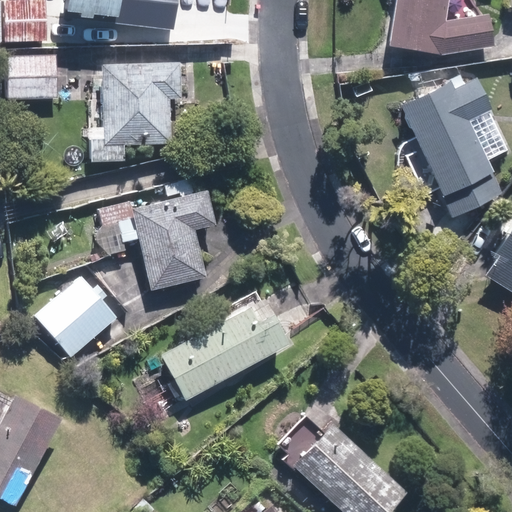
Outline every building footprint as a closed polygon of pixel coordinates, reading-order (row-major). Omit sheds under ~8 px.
[(120,27),(177,34),(180,0),(73,0),(72,16),(85,18),(85,22),(97,23),(98,19),(121,21),(120,27)] [(399,0),(392,50),(443,58),(497,48),(491,15),(448,22),(451,0),(399,0)] [(7,3),(8,44),(49,44),(48,1),(7,3)] [(5,51),(5,96),(59,95),(59,50),(5,51)] [(93,135),(94,158),(128,158),(128,141),(173,140),(173,95),(184,94),(183,59),(105,60),(107,135),(93,135)] [(399,102),(450,216),(500,194),(465,117),(488,107),(475,77),(452,87),(449,80),(399,102)] [(135,204),(154,287),(209,274),(198,225),(220,220),(212,186),(135,204)] [(102,207),(106,223),(135,216),(131,200),(102,207)] [(511,223),(483,272),(511,289),(511,223)] [(38,314),(72,354),(120,314),(85,273),(38,314)] [(164,350),(189,396),(293,338),(268,293),(164,350)] [(0,423),(0,492),(19,503),(66,412),(19,387),(0,423)] [(296,459),(351,511),(385,511),(410,487),(335,417),(296,459)] [(175,454),(184,463),(194,453),(186,444),(175,454)] [(136,507),(141,511),(152,511),(155,510),(144,500),(136,507)]
